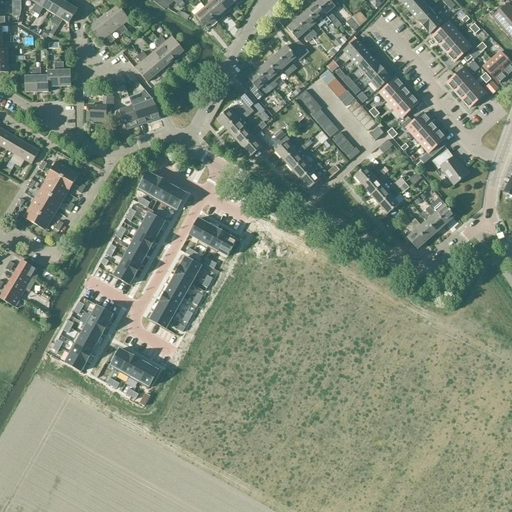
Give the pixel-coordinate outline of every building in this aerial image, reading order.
[(35,13),(43,0),(29,0),(36,4),(32,11),(35,13)] [(49,12),(56,0),(43,0),(35,13),(39,15),(43,8),(49,12)] [(55,25),(67,4),(61,0),(56,0),(49,12),(56,16),(51,23),(55,25)] [(170,6),(164,0),(153,0),(152,1),(164,10),(170,6)] [(182,1),(183,0),(176,0),(175,2),(174,2),(177,5),(180,9),(185,5),(182,1)] [(220,16),(225,11),(215,0),(213,0),(205,8),(215,19),(215,20),(217,22),(222,18),(220,16)] [(229,7),(234,3),(231,0),(215,0),(225,11),(227,14),(231,10),(229,7)] [(329,0),(319,0),(315,3),(331,22),(336,19),(330,12),(336,7),(329,0)] [(409,12),(422,0),(406,0),(402,4),(409,12)] [(422,0),(409,12),(416,19),(429,8),(422,0)] [(447,6),(451,10),(455,6),(451,2),(447,6)] [(331,22),(315,3),(306,12),(316,24),(320,28),(325,24),(327,26),(331,22)] [(511,36),(511,9),(507,3),(493,16),(511,37),(511,36)] [(77,10),(67,4),(55,25),(50,34),(53,36),(59,27),(63,20),(69,24),(77,10)] [(118,5),(108,13),(124,34),(127,31),(123,25),(129,20),(118,5)] [(208,30),(217,22),(215,20),(215,19),(205,8),(199,12),(196,9),(192,12),(208,30)] [(416,19),(423,27),(436,15),(429,8),(416,19)] [(359,11),(352,18),(360,27),(367,21),(359,11)] [(14,12),(13,20),(21,21),(22,13),(14,12)] [(316,24),(306,12),(296,20),(313,39),(317,35),(311,28),(316,24)] [(124,34),(108,13),(99,20),(110,35),(116,30),(121,36),(124,34)] [(436,15),(423,27),(430,35),(443,23),(436,15)] [(360,27),(352,18),(346,23),(354,32),(360,27)] [(115,41),(110,35),(99,20),(89,27),(100,42),(107,38),(111,43),(115,41)] [(313,39),(296,20),(287,28),(297,40),(303,36),(308,42),(313,39)] [(449,23),(432,37),(439,46),(457,31),(449,23)] [(0,27),(0,38),(11,39),(11,34),(2,35),(2,27),(0,27)] [(457,31),(439,46),(446,54),(464,39),(457,31)] [(161,37),(158,39),(175,59),(184,51),(172,37),(165,42),(161,37)] [(11,43),(11,39),(0,38),(0,50),(3,51),(3,43),(11,43)] [(166,67),(175,59),(158,39),(155,42),(159,47),(154,52),(166,67)] [(344,45),(338,39),(332,43),(338,50),(344,45)] [(471,48),(464,39),(446,54),(454,63),(471,48)] [(350,59),(363,47),(357,40),(343,51),(350,59)] [(299,42),(294,46),(304,57),(309,53),(299,42)] [(297,58),(289,50),(285,46),(276,54),(292,73),(297,70),(291,63),(296,58),(297,58)] [(304,57),(294,46),(289,50),(297,58),(296,58),(299,62),(304,57)] [(357,67),(370,55),(363,47),(350,59),(357,67)] [(8,50),(3,51),(0,50),(0,61),(17,61),(17,57),(8,57),(8,50)] [(157,75),(166,67),(154,52),(148,58),(143,52),(140,55),(157,75)] [(492,60),(507,77),(511,72),(511,65),(500,52),(492,60)] [(292,73),(276,54),(267,62),(277,75),(283,70),(288,77),(292,73)] [(108,55),(102,58),(104,64),(111,61),(108,55)] [(147,82),(157,75),(140,55),(136,57),(141,63),(135,68),(147,82)] [(364,75),(377,63),(370,55),(357,67),(364,75)] [(329,64),(335,70),(342,64),(336,58),(329,64)] [(492,60),(483,67),(498,84),(507,77),(492,60)] [(17,65),(17,61),(0,61),(0,73),(9,73),(8,66),(17,65)] [(473,61),(468,65),(475,73),(479,69),(473,61)] [(63,62),(59,63),(60,87),(71,87),(71,71),(63,71),(63,62)] [(277,75),(267,62),(257,70),(274,89),(278,86),(272,79),(277,75)] [(60,87),(59,63),(55,63),(55,71),(48,71),(48,76),(49,87),(60,87)] [(371,83),(384,71),(377,63),(364,75),(371,83)] [(37,93),(36,68),(32,68),(33,77),(25,77),(25,93),(37,93)] [(49,92),(49,87),(48,76),(41,77),(41,68),(36,68),(37,93),(49,92)] [(335,73),(342,81),(346,77),(339,69),(335,73)] [(447,84),(454,92),(471,77),(464,69),(447,84)] [(274,89),(257,70),(248,79),(254,87),(250,91),(258,100),(263,96),(259,91),(264,87),(269,93),(274,89)] [(323,82),(332,75),(328,71),(320,78),(323,82)] [(378,90),(391,79),(384,71),(371,83),(378,90)] [(327,86),(335,79),(332,75),(323,82),(327,86)] [(349,88),(354,84),(347,76),(342,80),(349,88)] [(454,92),(461,100),(478,85),(471,77),(454,92)] [(331,90),(339,83),(335,79),(327,86),(331,90)] [(396,79),(379,94),(387,102),(404,87),(396,79)] [(334,95),(343,87),(339,83),(331,90),(334,95)] [(349,88),(356,95),(361,91),(354,84),(349,88)] [(461,100),(469,109),(486,94),(478,85),(461,100)] [(128,94),(126,87),(119,89),(121,96),(128,94)] [(338,99),(347,92),(343,87),(334,95),(338,99)] [(404,87),(387,102),(394,110),(411,95),(404,87)] [(92,97),(92,89),(84,89),(84,97),(92,97)] [(145,102),(132,107),(138,123),(145,120),(146,123),(160,119),(154,101),(145,90),(139,95),(145,102)] [(300,104),(310,95),(306,90),(296,99),(300,104)] [(226,129),(249,108),(250,108),(257,102),(249,92),(240,99),(245,104),(236,112),(231,107),(217,119),(226,129)] [(342,103),(350,96),(350,95),(347,92),(338,99),(342,103)] [(357,97),(362,103),(368,99),(362,93),(357,97)] [(304,108),(314,99),(310,95),(300,104),(304,108)] [(351,95),(350,95),(350,96),(342,103),(345,107),(354,99),(351,95)] [(411,95),(394,110),(401,119),(418,104),(411,95)] [(113,97),(106,97),(104,97),(103,107),(88,106),(87,120),(93,121),(93,122),(105,122),(106,113),(112,114),(113,97)] [(275,113),(284,107),(278,99),(269,105),(275,113)] [(308,113),(318,104),(314,99),(304,108),(308,113)] [(352,114),(361,106),(357,102),(348,110),(352,114)] [(312,117),(321,110),(322,109),(318,104),(308,113),(312,117)] [(356,119),(365,111),(361,106),(352,114),(356,119)] [(138,123),(132,107),(115,113),(119,126),(125,124),(127,130),(139,126),(138,123)] [(234,138),(246,128),(249,125),(245,120),(254,112),(250,108),(249,108),(226,129),(234,138)] [(316,121),(324,114),(321,110),(312,117),(316,121)] [(360,123),(369,115),(365,111),(356,119),(360,123)] [(253,118),(255,124),(267,120),(264,113),(253,118)] [(320,126),(328,118),(324,114),(316,121),(320,126)] [(410,119),(401,127),(404,131),(406,129),(413,137),(431,122),(423,114),(413,123),(410,119)] [(364,128),(373,120),(369,115),(360,123),(364,128)] [(323,130),(331,122),(328,118),(320,126),(323,130)] [(377,124),(373,120),(364,128),(368,132),(377,124)] [(242,148),(261,131),(266,126),(263,122),(254,130),(249,125),(246,128),(234,138),(242,148)] [(335,127),(331,122),(323,130),(327,134),(335,127)] [(431,122),(413,137),(421,145),(438,130),(431,122)] [(338,130),(335,127),(327,134),(330,138),(338,130)] [(371,136),(375,141),(384,134),(379,128),(371,136)] [(438,130),(421,145),(432,158),(447,145),(443,141),(445,139),(438,130)] [(2,147),(8,151),(15,138),(9,134),(3,131),(0,136),(0,148),(1,147),(2,147)] [(264,136),(261,131),(242,148),(250,157),(263,147),(258,141),(264,136)] [(332,140),(336,144),(344,137),(340,133),(332,140)] [(284,161),(302,145),(299,141),(294,145),(286,137),(280,142),(279,140),(272,146),(276,151),(275,152),(284,161)] [(339,148),(347,141),(344,137),(336,144),(339,148)] [(10,162),(15,165),(27,145),(15,138),(8,151),(14,154),(10,162)] [(383,154),(393,146),(388,140),(378,149),(383,154)] [(343,152),(351,145),(347,141),(339,148),(343,152)] [(292,171),(304,160),(300,155),(306,149),(308,147),(305,143),(302,145),(284,161),(292,171)] [(15,165),(21,168),(25,161),(32,165),(39,152),(27,145),(15,165)] [(355,149),(351,145),(343,152),(346,156),(355,149)] [(356,148),(355,149),(346,156),(350,161),(360,152),(356,148)] [(453,186),(469,175),(463,167),(461,169),(458,165),(459,164),(454,157),(453,158),(448,151),(439,157),(432,161),(438,169),(440,168),(453,186)] [(300,180),(319,164),(315,160),(310,164),(306,159),(304,160),(292,171),(300,180)] [(62,178),(68,168),(57,162),(51,171),(62,178)] [(327,173),(319,164),(300,180),(309,190),(323,177),(327,181),(339,171),(335,166),(327,173)] [(354,177),(362,187),(381,170),(378,166),(371,172),(366,166),(354,177)] [(371,196),(383,185),(378,180),(385,175),(389,171),(385,167),(381,170),(362,187),(371,196)] [(79,175),(68,168),(62,178),(73,185),(79,175)] [(57,187),(62,178),(51,171),(45,181),(46,181),(57,187)] [(147,173),(139,189),(148,194),(158,178),(157,177),(157,178),(147,173)] [(511,176),(503,193),(510,196),(508,201),(511,203),(511,176)] [(68,194),(73,185),(62,178),(57,187),(68,194),(67,194),(68,194)] [(158,178),(148,194),(158,199),(167,183),(158,178)] [(51,197),(57,187),(46,181),(40,190),(51,197)] [(167,183),(158,199),(167,205),(176,189),(167,184),(168,183),(167,183)] [(409,188),(405,183),(398,189),(402,194),(409,188)] [(379,205),(398,189),(394,185),(387,191),(383,185),(371,196),(379,205)] [(62,203),(67,194),(68,194),(57,187),(51,197),(62,203)] [(176,189),(167,205),(177,210),(186,194),(176,189)] [(401,194),(398,189),(379,205),(387,215),(399,205),(395,199),(401,194)] [(51,197),(40,190),(35,199),(46,206),(51,197)] [(56,212),(62,203),(51,197),(46,206),(56,212)] [(434,203),(430,207),(446,225),(456,217),(439,198),(434,203)] [(40,215),(46,206),(35,199),(29,209),(40,215)] [(51,222),(56,212),(46,206),(40,215),(51,222)] [(437,234),(446,225),(430,207),(425,210),(431,217),(426,221),(437,234)] [(40,215),(29,209),(24,218),(34,225),(40,215)] [(417,250),(427,242),(411,223),(401,212),(397,216),(412,233),(407,238),(417,250)] [(149,213),(144,223),(159,231),(165,222),(149,213)] [(45,231),(51,222),(40,215),(34,225),(45,231)] [(198,219),(189,235),(199,240),(197,244),(208,225),(198,219)] [(427,242),(437,234),(426,221),(421,226),(415,219),(411,223),(427,242)] [(144,223),(139,232),(155,241),(155,240),(159,231),(144,223)] [(208,225),(197,244),(207,249),(218,230),(217,229),(217,230),(208,225)] [(218,230),(207,249),(208,248),(217,253),(227,235),(218,230)] [(139,232),(134,240),(150,250),(155,241),(139,232)] [(248,232),(238,248),(248,254),(258,237),(248,232)] [(227,235),(217,253),(218,251),(228,257),(237,241),(227,236),(227,235)] [(258,237),(248,254),(258,259),(267,242),(266,242),(258,237)] [(134,240),(129,249),(144,258),(149,250),(150,250),(134,240)] [(267,242),(258,259),(267,264),(277,247),(267,242)] [(277,247),(267,264),(277,270),(286,253),(277,248),(277,247)] [(129,249),(124,258),(140,267),(144,258),(129,249)] [(180,266),(198,276),(196,275),(201,266),(185,257),(180,266)] [(124,258),(119,267),(135,276),(140,267),(124,258)] [(22,261),(17,271),(35,282),(39,274),(39,271),(37,270),(22,261)] [(332,261),(327,270),(340,277),(345,268),(332,261)] [(180,266),(174,275),(193,286),(198,276),(180,266)] [(119,267),(113,277),(129,285),(134,276),(135,277),(135,276),(119,267)] [(345,268),(340,277),(352,284),(357,275),(345,268)] [(327,270),(322,279),(335,286),(340,277),(327,270)] [(35,282),(17,271),(11,280),(26,289),(30,291),(35,282)] [(175,276),(170,284),(186,293),(190,285),(192,286),(193,286),(174,275),(174,276),(175,276)] [(340,277),(335,286),(347,293),(352,284),(340,277)] [(322,279),(317,288),(330,295),(335,286),(322,279)] [(26,289),(11,280),(6,289),(21,298),(26,289)] [(165,293),(181,302),(186,293),(170,284),(165,293)] [(242,285),(235,297),(254,308),(261,296),(242,285)] [(335,286),(330,295),(343,302),(347,293),(335,286)] [(317,288),(313,296),(325,303),(330,295),(317,288)] [(0,298),(15,308),(21,298),(6,289),(0,298)] [(401,291),(394,303),(407,310),(404,316),(415,322),(418,316),(413,313),(419,302),(401,291)] [(51,298),(43,293),(41,297),(49,302),(51,298)] [(165,293),(160,302),(178,312),(176,311),(181,302),(165,293)] [(330,295),(325,303),(338,310),(343,302),(330,295)] [(313,296),(308,305),(320,312),(325,303),(313,296)] [(235,297),(228,309),(247,320),(254,308),(235,297)] [(160,303),(155,311),(173,321),(178,312),(160,302),(159,303),(160,303)] [(325,303),(320,312),(333,319),(338,310),(325,303)] [(308,305),(303,314),(315,321),(320,312),(308,305)] [(97,306),(92,316),(108,325),(108,324),(113,315),(97,306)] [(228,309),(222,321),(242,332),(245,327),(244,326),(247,320),(228,309)] [(155,311),(150,321),(166,329),(171,321),(173,322),(173,321),(155,311)] [(320,312),(315,321),(328,328),(333,319),(320,312)] [(92,316),(86,325),(103,334),(108,325),(92,316)] [(222,321),(215,333),(234,344),(237,337),(239,338),(242,332),(222,321)] [(383,323),(377,333),(396,343),(401,334),(406,337),(409,331),(398,325),(395,330),(383,323)] [(78,332),(78,333),(97,344),(102,335),(103,334),(86,325),(81,334),(78,332)] [(477,341),(472,351),(490,361),(495,351),(483,344),(486,339),(475,332),(472,339),(477,341)] [(78,333),(72,342),(92,353),(97,344),(78,333)] [(215,333),(208,346),(227,356),(234,344),(215,333)] [(377,333),(372,343),(384,350),(381,355),(392,362),(395,355),(390,353),(396,343),(377,333)] [(74,344),(69,353),(87,363),(92,353),(72,342),(72,343),(74,344)] [(284,344),(267,375),(295,391),(312,359),(284,344)] [(119,350),(110,367),(119,373),(130,355),(129,354),(129,355),(119,350)] [(461,357),(458,363),(469,369),(472,364),(484,371),(490,361),(472,351),(466,360),(461,357)] [(70,354),(65,364),(81,372),(86,363),(87,363),(69,353),(68,353),(70,354)] [(130,355),(119,373),(129,378),(139,360),(130,355)] [(139,360),(129,378),(131,376),(139,381),(138,383),(148,366),(139,361),(140,360),(139,360)] [(362,363),(356,372),(375,383),(380,373),(385,376),(388,370),(377,364),(374,370),(362,363)] [(148,366),(138,383),(148,389),(158,371),(148,366)] [(454,380),(449,389),(467,399),(473,389),(460,383),(464,377),(453,371),(449,377),(454,380)] [(356,372),(351,382),(363,389),(360,395),(371,401),(375,395),(369,392),(375,383),(356,372)] [(166,386),(160,397),(166,401),(169,396),(179,401),(190,381),(180,376),(172,389),(166,386)] [(190,381),(179,401),(180,401),(189,406),(186,411),(192,415),(198,404),(193,401),(200,387),(190,382),(190,381)] [(439,396),(435,402),(446,408),(449,402),(462,409),(467,399),(449,389),(444,398),(439,396)] [(339,402),(332,414),(351,424),(357,413),(362,416),(366,410),(355,404),(352,409),(339,402)] [(241,410),(230,429),(242,436),(239,441),(245,445),(252,434),(246,431),(254,417),(241,410)] [(432,420),(426,431),(445,442),(451,430),(439,423),(442,417),(431,411),(427,417),(432,420)] [(505,425),(500,435),(511,441),(511,444),(510,448),(511,448),(511,427),(506,424),(505,425)] [(418,447),(411,458),(430,468),(437,457),(424,449),(427,444),(416,438),(412,444),(418,447)] [(487,459),(482,469),(501,480),(507,470),(511,473),(511,472),(511,465),(504,461),(501,466),(487,459)] [(323,473),(316,484),(323,488),(325,482),(337,489),(348,470),(336,463),(328,476),(323,473)] [(482,470),(476,479),(489,487),(486,492),(497,499),(501,492),(496,490),(501,480),(482,469),(481,469),(482,470)] [(375,486),(364,505),(376,511),(384,511),(386,510),(380,507),(388,493),(375,486)] [(488,511),(489,511),(478,505),(475,510),(462,503),(456,511),(488,511)]
